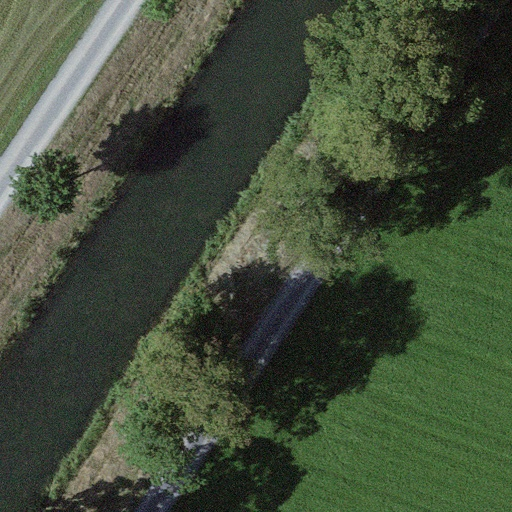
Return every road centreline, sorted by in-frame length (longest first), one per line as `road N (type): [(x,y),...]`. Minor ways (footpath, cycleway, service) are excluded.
road 1 (track): [(165,511),(509,0)]
road 2 (track): [(131,0),(0,195)]
